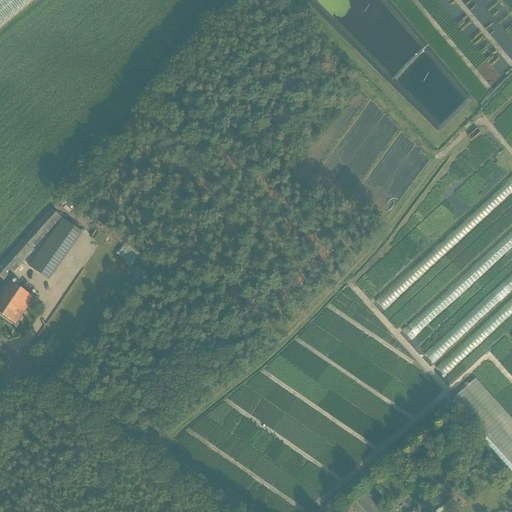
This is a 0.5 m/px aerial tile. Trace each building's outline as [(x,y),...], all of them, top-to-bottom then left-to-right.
[(0,0),(0,27),(32,0),(0,0)] [(410,64),(408,66),(404,62),(387,78),(398,89),(417,71),(410,64)] [(61,219),(51,210),(1,265),(0,265),(0,277),(5,282),(34,250),(33,250),(61,219)] [(34,259),(29,267),(49,282),(54,273),(34,259)] [(0,314),(16,325),(21,316),(33,299),(9,282),(0,294),(0,314)] [(53,337),(47,348),(54,353),(61,342),(53,337)] [(428,347),(420,354),(433,368),(450,352),(442,344),(433,352),(428,347)] [(448,364),(440,372),(454,386),(462,379),(448,364)] [(482,435),(511,470),(511,414),(482,380),(455,403),(482,434),(482,435)] [(471,454),(477,447),(473,443),(467,449),(471,454)] [(451,478),(443,485),(445,487),(448,485),(450,487),(455,482),(451,478)] [(364,494),(350,506),(355,511),(377,511),(380,510),(364,494)] [(443,501),(438,505),(443,511),(447,506),(443,501)]
